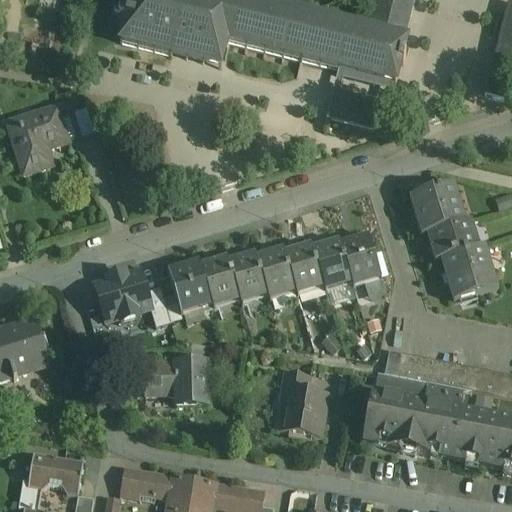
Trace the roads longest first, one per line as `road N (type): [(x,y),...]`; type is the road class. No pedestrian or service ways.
road 1 (residential): [(491,511),(119,449),(64,270)]
road 2 (residential): [(64,270),(511,131)]
